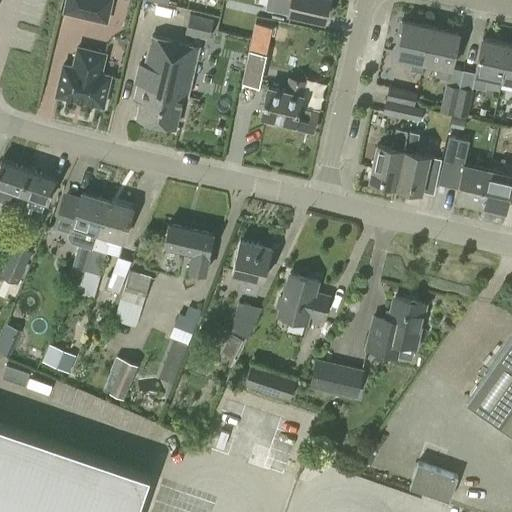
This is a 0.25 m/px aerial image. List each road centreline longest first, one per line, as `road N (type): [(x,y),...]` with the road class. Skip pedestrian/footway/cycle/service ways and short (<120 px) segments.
road 1 (residential): [(323,201),(0,120)]
road 2 (residential): [(323,201),(366,0)]
road 3 (residential): [(511,245),(323,201)]
